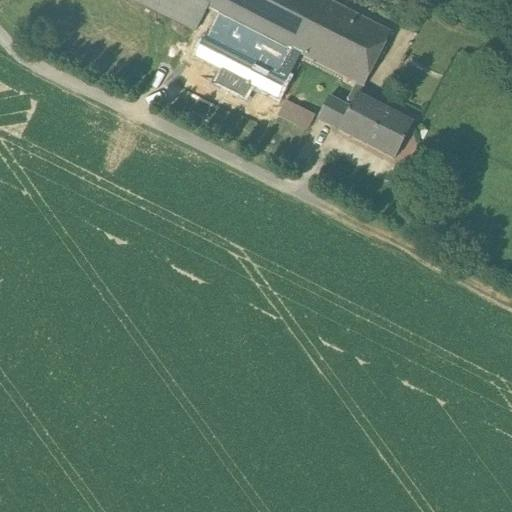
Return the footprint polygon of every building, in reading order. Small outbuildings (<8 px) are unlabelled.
[(211,5),(200,0),(132,0),(197,32),(209,10),(211,5)] [(328,1),(325,0),(213,0),(211,5),(209,10),(219,15),(300,56),(328,1)] [(392,34),(328,1),(300,56),(365,88),(392,34)] [(300,56),(219,15),(198,58),(224,71),(217,84),(243,97),(242,100),(307,132),(315,116),(286,102),(289,95),(282,92),(300,56)] [(415,122),(360,92),(351,107),(341,126),(396,157),(415,122)] [(351,107),(330,96),(319,115),(341,126),(351,107)]
